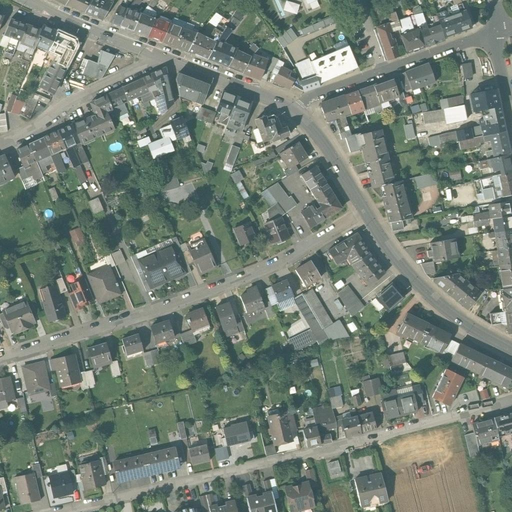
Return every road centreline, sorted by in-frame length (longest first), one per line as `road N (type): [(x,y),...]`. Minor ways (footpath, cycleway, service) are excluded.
road 1 (residential): [(511,402),(67,511)]
road 2 (residential): [(363,208),(257,271),(0,356)]
road 3 (residential): [(511,351),(443,308),(405,271),(363,208)]
road 4 (residential): [(0,148),(161,62)]
road 5 (residential): [(161,62),(23,0)]
road 6 (residential): [(296,112),(161,62)]
